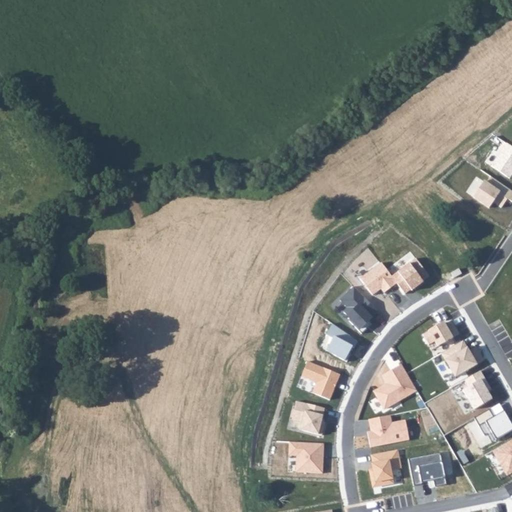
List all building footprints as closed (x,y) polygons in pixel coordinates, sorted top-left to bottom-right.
[(511,147),(507,144),(491,167),(509,178),(511,173),(511,147)] [(484,182),(472,198),(489,210),(494,204),(501,208),(507,199),(511,203),(511,201),(511,192),(490,177),(486,184),(484,182)] [(381,263),(360,278),(373,296),(381,290),(384,293),(397,284),(392,276),(381,263)] [(411,263),(392,276),(397,284),(405,294),(411,290),(412,292),(425,283),(411,263)] [(352,287),(340,301),(347,308),(343,312),(359,331),(373,318),(371,315),(376,310),(369,303),(352,287)] [(453,339),(443,321),(422,334),(428,345),(435,342),(438,347),(453,339)] [(332,324),(326,335),(333,339),(326,351),(347,362),(357,342),(332,324)] [(463,341),(442,353),(455,377),(477,365),(463,341)] [(307,363),(301,377),(316,383),(312,393),(329,400),(339,375),(307,363)] [(401,365),(382,376),(386,384),(374,391),(384,410),(416,392),(401,365)] [(480,370),(463,379),(467,386),(463,389),(474,409),(492,399),(487,391),(491,390),(480,370)] [(325,409),(297,402),(293,419),(301,421),(299,431),(322,437),(325,423),(322,422),(325,409)] [(511,426),(499,404),(475,418),(479,426),(486,422),(496,439),(511,430),(511,426)] [(390,416),(368,420),(370,431),(366,432),(369,448),(410,440),(406,420),(392,422),(390,416)] [(511,439),(492,450),(506,476),(511,472),(511,439)] [(324,444),(290,443),(289,456),(296,456),(296,472),(322,473),(324,444)] [(398,450),(371,455),(374,469),(369,470),(373,489),(395,484),(393,471),(402,470),(398,450)] [(440,453),(409,460),(414,486),(422,484),(421,482),(434,479),(435,488),(447,485),(440,453)]
